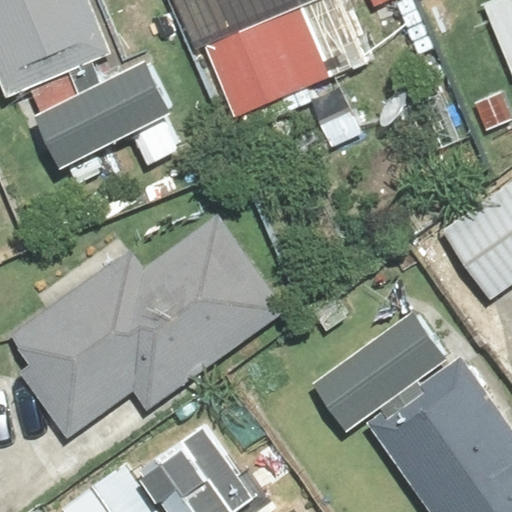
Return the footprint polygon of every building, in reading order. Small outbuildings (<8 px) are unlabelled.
[(0,0),(0,25),(28,91),(127,49),(106,0),(0,0)] [(312,0),(298,0),(215,34),(248,114),(344,75),(312,0)] [(166,63),(61,117),(85,165),(191,112),(166,63)] [(511,192),(459,230),(507,297),(511,293),(511,192)] [(20,325),(88,421),(151,377),(164,395),(294,304),(228,210),(159,259),(144,238),(20,325)] [(427,308),(330,376),(367,428),(464,360),(427,308)] [(388,415),(455,511),(511,511),(511,404),(476,354),(464,360),(388,415)] [(212,426),(153,468),(184,511),(255,511),(268,503),(212,426)]
